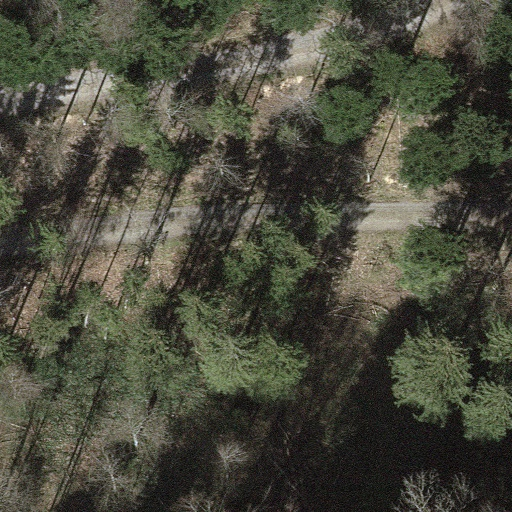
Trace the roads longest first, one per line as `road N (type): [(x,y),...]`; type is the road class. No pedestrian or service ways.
road 1 (track): [(0,239),(155,223),(511,217)]
road 2 (track): [(0,133),(443,0)]
